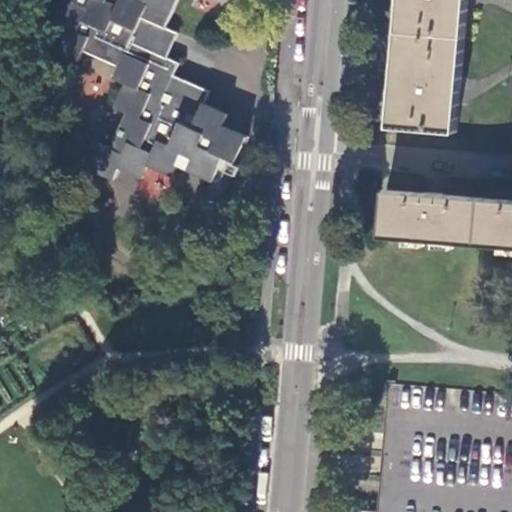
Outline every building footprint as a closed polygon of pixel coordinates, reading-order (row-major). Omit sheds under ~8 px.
[(119,0),(117,4),(106,0),(60,0),(51,20),(64,25),(54,50),(80,62),(85,50),(119,64),(114,77),(126,82),(116,107),(127,112),(112,148),(99,142),(89,168),(114,179),(120,167),(143,178),(149,166),(172,177),(178,165),(177,164),(182,150),(171,145),(181,119),(194,125),(204,101),(206,102),(212,89),(176,73),(181,61),(168,56),(151,48),(162,23),(168,26),(178,0),(119,0)] [(402,0),(392,125),(458,131),(461,90),(461,87),(468,0),(402,0)] [(179,31),(168,26),(162,23),(151,48),(168,56),(179,31)] [(177,164),(178,165),(215,180),(226,154),(215,149),(219,137),(207,131),(212,119),(201,114),(206,102),(204,101),(194,125),(181,119),(171,145),(182,150),(177,164)] [(215,149),(226,154),(238,159),(249,135),(225,125),(230,113),(206,102),(201,114),(212,119),(207,131),(219,137),(215,149)] [(238,159),(226,154),(222,164),(239,171),(243,162),(238,159)] [(511,199),(432,193),(387,189),(383,235),(511,246),(511,199)] [(511,392),(387,382),(379,481),(511,490),(511,392)] [(511,511),(511,490),(379,481),(376,511),(511,511)]
